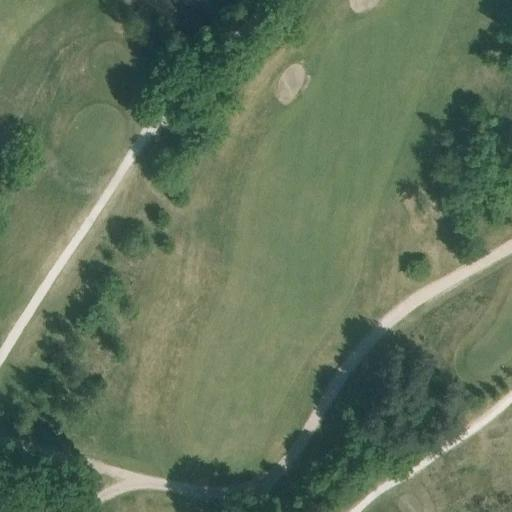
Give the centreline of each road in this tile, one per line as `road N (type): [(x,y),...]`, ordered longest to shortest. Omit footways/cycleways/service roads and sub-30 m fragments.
road 1 (track): [(511,246),(388,318),(359,348),(275,475),(206,493),(139,481),(100,494),(80,511)]
road 2 (track): [(139,481),(0,442)]
